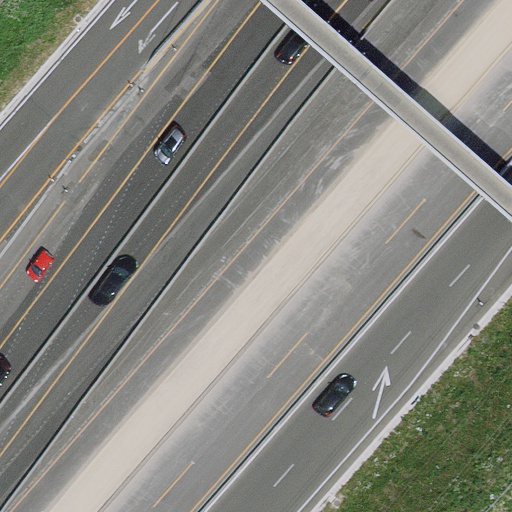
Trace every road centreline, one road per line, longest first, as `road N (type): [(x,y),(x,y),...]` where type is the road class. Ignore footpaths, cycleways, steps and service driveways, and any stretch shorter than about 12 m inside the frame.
road 1 (motorway): [(68,511),(511,0)]
road 2 (motorway): [(351,0),(0,398)]
road 3 (motorway): [(247,511),(511,208)]
road 4 (motorway): [(176,0),(0,227)]
road 5 (primary): [(145,0),(0,159)]
